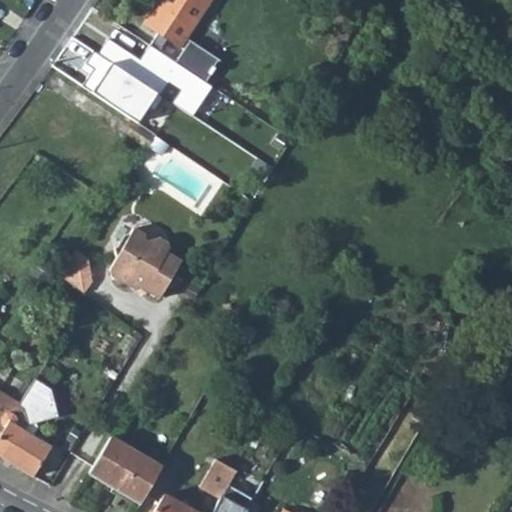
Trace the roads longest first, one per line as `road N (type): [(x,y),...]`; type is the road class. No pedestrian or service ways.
road 1 (unknown): [(19,504),(128,370),(143,319),(117,301)]
road 2 (residential): [(71,0),(0,98)]
